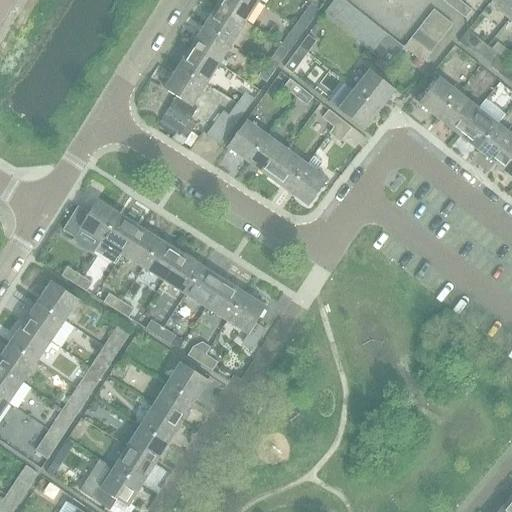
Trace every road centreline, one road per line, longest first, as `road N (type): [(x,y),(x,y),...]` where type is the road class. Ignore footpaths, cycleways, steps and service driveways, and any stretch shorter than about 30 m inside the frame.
road 1 (residential): [(316,247),(98,117)]
road 2 (residential): [(360,195),(511,318)]
road 3 (residential): [(511,233),(412,154),(387,153)]
road 4 (residential): [(98,117),(171,0)]
